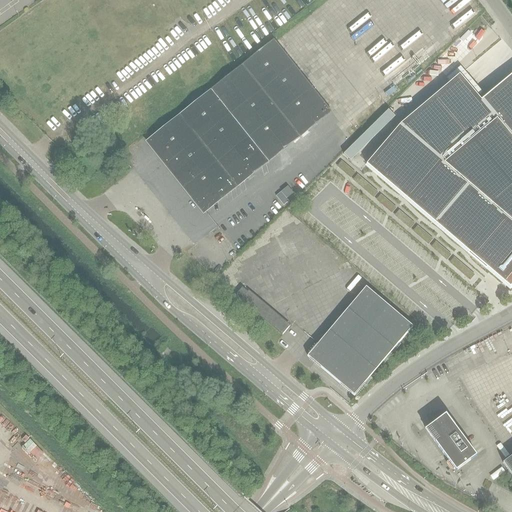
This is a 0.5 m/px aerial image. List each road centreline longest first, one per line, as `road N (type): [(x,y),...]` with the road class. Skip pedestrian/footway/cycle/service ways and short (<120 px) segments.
road 1 (tertiary): [(341,428),(138,256),(0,123)]
road 2 (tertiary): [(0,142),(179,317),(317,434)]
road 3 (trunk): [(233,511),(0,275)]
road 4 (trunk): [(0,314),(199,511)]
road 5 (unclassified): [(511,313),(409,370),(341,428)]
road 6 (unknown): [(278,375),(338,284),(280,226)]
road 7 (tertiary): [(455,511),(341,428)]
